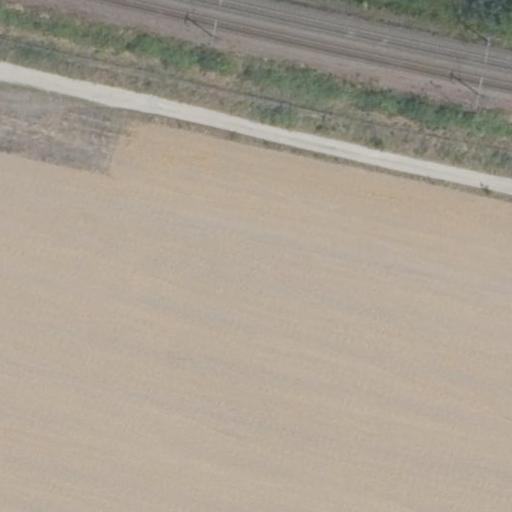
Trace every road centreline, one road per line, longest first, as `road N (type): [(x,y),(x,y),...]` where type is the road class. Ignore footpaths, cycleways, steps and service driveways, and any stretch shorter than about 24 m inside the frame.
road 1 (track): [(134,99),(511,185)]
road 2 (track): [(134,99),(0,67)]
